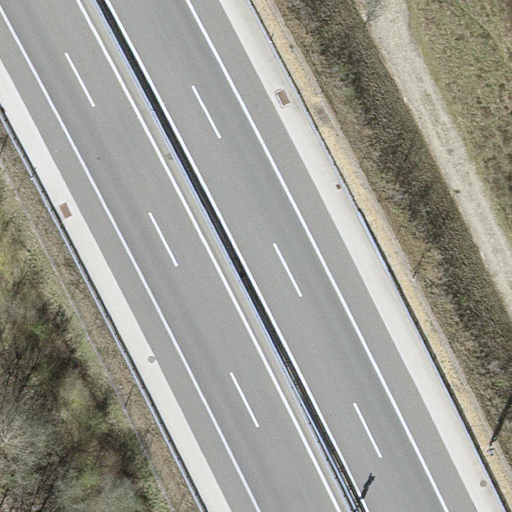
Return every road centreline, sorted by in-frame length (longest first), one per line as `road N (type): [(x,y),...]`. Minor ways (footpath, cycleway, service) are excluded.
road 1 (motorway): [(35,0),(300,511)]
road 2 (motorway): [(406,511),(147,0)]
road 3 (track): [(511,295),(381,0)]
